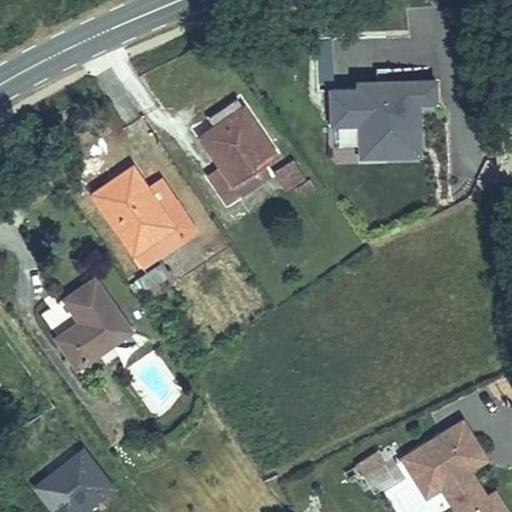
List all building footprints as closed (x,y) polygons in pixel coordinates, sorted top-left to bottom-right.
[(363,155),(387,155),(387,143),(406,142),(406,135),(421,135),(421,101),(439,101),(438,80),(391,81),(391,93),(381,93),(381,88),(335,89),(335,123),(363,122),(363,155)] [(227,210),(244,199),(235,186),(262,169),(277,159),(243,106),(198,135),(221,171),(207,180),(227,210)] [(355,162),(355,127),(330,127),(330,162),(355,162)] [(387,143),(387,155),(422,155),(421,135),(406,135),(406,142),(387,143)] [(297,163),(278,176),(287,190),(306,177),(297,163)] [(235,186),(244,199),(270,182),(262,169),(235,186)] [(89,198),(126,256),(166,230),(173,240),(190,229),(171,198),(156,208),(131,171),(89,198)] [(166,230),(126,256),(134,268),(175,243),(173,240),(166,230)] [(142,287),(134,292),(139,299),(175,277),(168,266),(140,283),(142,287)] [(88,280),(63,296),(80,322),(59,336),(76,362),(121,333),(88,280)] [(400,458),(411,476),(426,467),(439,488),(452,511),(503,511),(493,494),(484,499),(468,471),(464,464),(481,454),(462,422),(400,458)] [(76,448),(35,490),(56,511),(79,511),(110,481),(76,448)] [(361,476),(382,463),(376,452),(354,465),(361,476)] [(485,461),(481,454),(464,464),(468,471),(485,461)] [(426,467),(411,476),(424,497),(439,488),(426,467)]
